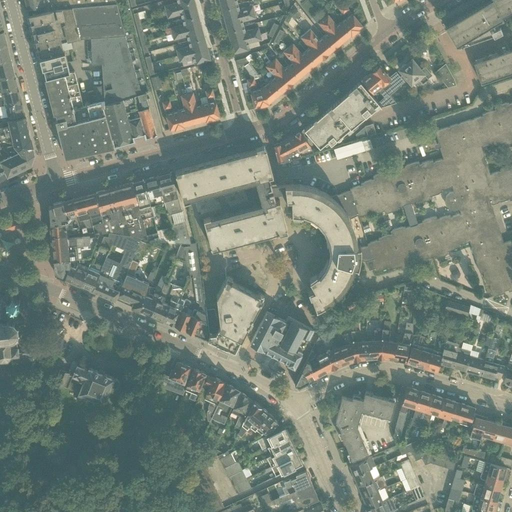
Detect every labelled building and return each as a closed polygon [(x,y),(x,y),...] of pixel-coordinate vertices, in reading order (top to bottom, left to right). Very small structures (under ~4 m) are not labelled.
[(29,18),(30,18),(69,8),(116,4),(114,0),(24,0),(27,9),(29,18)] [(176,0),(177,2),(164,5),(165,12),(166,12),(195,4),(194,0),(176,0)] [(218,0),(221,9),(238,4),(236,0),(218,0)] [(502,19),(501,17),(511,11),(511,0),(489,0),(480,6),(444,26),(456,46),(467,39),(469,43),(481,36),(483,40),(493,37),(493,38),(502,33),(499,28),(498,28),(495,23),(502,19)] [(284,4),(281,10),(285,12),(289,4),(288,2),(284,4)] [(35,23),(30,24),(39,57),(63,51),(61,43),(77,39),(90,38),(125,35),(116,4),(69,8),(30,18),(34,19),(35,23)] [(166,12),(165,12),(167,18),(180,14),(181,19),(182,19),(198,15),(195,4),(166,12)] [(238,4),(221,9),(224,20),(254,12),(253,5),(239,8),(238,4)] [(344,4),(338,8),(343,14),(346,12),(348,15),(342,20),(353,34),(359,30),(358,29),(362,26),(353,15),(348,10),(348,9),(344,4)] [(294,8),(289,13),(294,19),(300,14),(294,8)] [(254,12),(224,20),(227,31),(244,26),(243,21),(256,17),(254,12)] [(183,24),(170,27),(172,34),(201,26),(198,15),(182,19),(181,19),(183,24)] [(327,15),(324,17),(344,40),(350,35),(351,36),(353,34),(342,20),(336,25),(327,15)] [(326,33),(324,35),(335,48),(344,40),(324,17),(317,23),(326,33)] [(201,26),(172,34),(173,39),(186,36),(188,41),(204,37),(201,26)] [(244,26),(227,31),(230,42),(260,34),(258,27),(245,30),(244,26)] [(310,29),(306,32),(326,56),(327,54),(335,48),(324,35),(318,39),(310,29)] [(309,48),(306,50),(317,63),(322,59),(326,56),(306,32),(300,37),(309,48)] [(260,34),(230,42),(233,53),(243,50),(250,48),(249,43),(262,40),(260,34)] [(101,63),(104,100),(116,145),(134,141),(133,137),(144,134),(145,138),(156,135),(143,88),(139,89),(125,35),(90,38),(92,63),(101,63)] [(189,46),(176,49),(178,56),(207,48),(204,37),(188,41),(189,46)] [(293,43),(288,47),(308,70),(317,63),(306,50),(301,54),(293,43)] [(0,62),(11,60),(7,45),(0,46),(0,62)] [(291,62),(288,65),(299,77),(308,70),(288,47),(283,52),(291,62)] [(207,48),(178,56),(179,61),(192,58),(194,63),(200,62),(210,59),(207,48)] [(511,48),(473,62),(480,83),(511,72),(511,48)] [(63,51),(39,57),(42,68),(43,68),(44,73),(46,78),(69,72),(68,67),(67,62),(64,51),(63,51)] [(149,56),(145,57),(149,75),(154,74),(149,56)] [(275,58),(270,62),(290,85),(292,83),(299,77),(288,65),(284,68),(275,58)] [(408,86),(418,78),(423,83),(428,79),(427,78),(429,76),(430,73),(425,67),(421,70),(412,58),(411,59),(410,59),(406,62),(406,63),(404,65),(403,64),(402,66),(401,67),(399,69),(403,74),(400,77),(408,86)] [(0,78),(14,75),(11,60),(0,62),(0,78)] [(274,77),(267,82),(277,95),(287,87),(287,88),(290,85),(270,62),(265,66),(274,77)] [(454,78),(452,76),(446,64),(436,72),(448,87),(456,85),(454,78)] [(379,65),(370,72),(388,94),(397,87),(404,81),(396,72),(389,77),(379,65)] [(44,78),(47,90),(77,82),(74,71),(70,71),(69,72),(46,78),(44,78)] [(384,97),(380,101),(384,106),(395,103),(388,94),(370,72),(362,79),(373,93),(378,90),(384,97)] [(0,91),(1,92),(18,88),(14,75),(0,78),(0,91)] [(162,88),(158,75),(150,78),(154,90),(162,88)] [(254,78),(247,80),(249,86),(251,93),(250,93),(254,107),(259,106),(259,107),(265,105),(260,88),(257,89),(254,78)] [(319,147),(324,143),(327,140),(330,144),(336,139),(338,142),(343,137),(341,135),(360,118),(362,121),(367,116),(365,114),(373,107),(378,103),(360,81),(304,129),(319,147)] [(47,90),(50,102),(80,94),(77,82),(47,90)] [(263,83),(260,85),(261,87),(260,88),(265,105),(269,104),(268,103),(277,95),(267,82),(266,83),(265,82),(263,83)] [(0,105),(5,105),(21,101),(18,88),(1,92),(0,91),(0,105)] [(206,96),(200,98),(201,103),(202,103),(207,121),(215,119),(215,118),(219,116),(216,105),(216,103),(215,103),(213,96),(214,96),(212,89),(205,91),(206,96)] [(193,91),(186,93),(194,123),(205,120),(205,121),(207,121),(202,103),(201,103),(196,105),(193,91)] [(184,108),(177,110),(182,128),(184,127),(184,126),(194,123),(186,93),(180,95),(184,108)] [(50,102),(53,113),(83,106),(80,94),(50,102)] [(83,106),(53,113),(55,121),(64,157),(104,148),(116,145),(104,100),(96,102),(89,104),(83,106)] [(182,128),(177,110),(169,112),(168,108),(171,107),(169,100),(162,102),(169,130),(174,128),(175,130),(182,128)] [(21,101),(5,105),(8,117),(24,114),(21,101)] [(315,188),(307,186),(300,184),(291,184),(286,184),(285,184),(281,185),(272,186),(273,192),(282,191),(285,190),(286,192),(286,197),(287,199),(288,199),(291,198),(292,212),(291,212),(291,213),(293,213),(301,213),(302,214),(302,212),(310,215),(312,216),(318,220),(320,222),(324,227),(325,229),(328,236),(329,238),(330,247),(330,248),(333,248),(331,258),(329,257),(329,259),(329,260),(326,266),(324,268),(319,274),(318,273),(317,274),(311,279),(309,279),(310,280),(315,289),(312,290),(310,291),(310,292),(311,295),(316,307),(316,308),(322,306),(324,304),(331,299),(337,295),(343,288),(348,281),(349,279),(352,273),(355,266),(357,267),(357,268),(359,264),(359,260),(366,261),(372,259),(375,268),(376,271),(378,270),(378,271),(386,268),(387,267),(388,269),(391,268),(392,269),(395,268),(401,266),(402,268),(404,267),(404,268),(415,264),(414,264),(416,263),(416,262),(421,260),(428,257),(428,258),(433,256),(433,258),(435,257),(435,258),(446,254),(448,253),(447,251),(457,248),(456,247),(460,246),(459,244),(461,244),(468,242),(468,241),(469,241),(471,246),(472,247),(471,248),(475,258),(476,261),(475,261),(479,272),(480,272),(480,273),(483,272),(484,275),(483,275),(485,282),(486,282),(487,285),(489,285),(490,286),(489,287),(492,294),(493,296),(505,292),(504,290),(507,288),(508,291),(511,290),(511,243),(511,242),(511,240),(503,243),(502,241),(503,241),(500,234),(498,230),(499,230),(498,226),(496,221),(495,217),(494,217),(493,213),(494,213),(491,205),(490,204),(492,203),(492,204),(498,202),(497,202),(500,201),(500,202),(507,199),(509,198),(509,200),(511,199),(511,102),(511,103),(508,104),(508,102),(506,103),(506,102),(495,106),(494,107),(495,110),(492,110),(485,112),(485,113),(482,114),(482,116),(481,116),(480,116),(473,118),(473,119),(470,120),(470,119),(459,123),(457,124),(457,123),(449,126),(447,127),(436,130),(436,131),(435,131),(438,141),(438,142),(437,142),(443,159),(442,159),(442,158),(434,161),(434,162),(433,162),(432,160),(429,161),(429,160),(421,163),(419,164),(418,161),(417,162),(416,161),(405,165),(406,165),(404,166),(404,167),(399,169),(400,169),(392,172),(392,171),(387,173),(387,171),(385,172),(385,171),(374,175),(372,176),(373,179),(371,179),(363,181),(364,182),(361,183),(360,183),(361,185),(359,186),(359,185),(352,187),(352,188),(349,189),(350,190),(331,196),(324,192),(315,188)] [(0,148),(0,147),(0,134),(28,128),(25,115),(15,118),(7,119),(8,121),(2,123),(3,127),(0,127),(0,148)] [(376,134),(373,123),(364,126),(365,127),(367,136),(376,134)] [(365,127),(355,134),(357,139),(367,136),(365,127)] [(28,128),(0,134),(2,141),(8,140),(12,139),(13,145),(31,141),(28,128)] [(313,153),(307,142),(303,134),(302,131),(291,137),(301,156),(313,153)] [(291,137),(282,141),(286,149),(286,150),(287,151),(283,153),(285,161),(301,156),(291,137)] [(361,140),(333,148),(336,160),(365,151),(372,148),(370,139),(362,142),(361,140)] [(13,145),(7,147),(11,156),(0,161),(0,162),(7,176),(30,165),(34,155),(31,141),(13,145)] [(286,149),(282,141),(279,143),(273,145),(278,163),(283,161),(285,161),(283,153),(287,151),(286,150),(286,149)] [(182,169),(175,171),(176,174),(175,174),(183,201),(187,200),(190,200),(188,194),(258,176),(259,179),(262,178),(266,195),(267,195),(270,203),(266,204),(267,207),(211,222),(210,217),(203,219),(211,245),(210,245),(211,247),(212,247),(211,245),(217,243),(218,247),(219,248),(220,248),(220,247),(222,246),(223,246),(226,246),(228,245),(233,244),(249,239),(255,238),(257,237),(262,236),(277,232),(279,232),(279,233),(288,231),(287,227),(286,225),(285,219),(284,217),(282,210),(282,208),(280,202),(279,200),(278,200),(276,201),(273,192),(272,186),(269,176),(272,176),(273,175),(272,174),(271,167),(270,165),(268,158),(268,157),(266,150),(266,148),(265,148),(264,145),(256,147),(256,148),(255,149),(240,153),(235,155),(232,155),(227,157),(211,161),(206,162),(203,163),(198,164),(189,167),(184,168),(183,168),(182,168),(182,169)] [(172,172),(157,176),(163,198),(165,204),(164,204),(170,225),(170,226),(172,233),(174,243),(189,244),(190,244),(181,211),(176,191),(171,173),(172,173),(172,172)] [(145,179),(143,180),(148,197),(149,202),(151,210),(153,217),(154,219),(160,217),(157,206),(164,204),(165,204),(163,198),(157,176),(145,179)] [(139,181),(132,183),(137,201),(137,203),(138,203),(138,206),(140,213),(142,220),(153,217),(151,210),(149,202),(148,197),(143,180),(139,181)] [(110,189),(109,189),(122,235),(130,236),(147,238),(142,220),(140,213),(138,206),(138,203),(137,203),(137,201),(132,183),(121,186),(110,189)] [(108,233),(115,234),(122,235),(109,189),(96,193),(102,222),(105,233),(108,233)] [(96,193),(84,196),(92,225),(94,232),(101,231),(102,233),(105,233),(102,222),(96,193)] [(94,232),(92,225),(84,196),(73,199),(77,216),(82,233),(94,232)] [(208,214),(220,212),(218,198),(196,202),(198,212),(207,211),(208,214)] [(73,199),(61,202),(67,222),(71,221),(72,226),(78,226),(80,233),(82,233),(77,216),(73,199)] [(49,208),(50,224),(67,222),(61,202),(52,204),(52,205),(50,206),(49,208)] [(23,216),(1,224),(4,232),(26,224),(23,216)] [(50,224),(51,235),(67,234),(72,233),(71,221),(67,222),(50,224)] [(170,226),(156,230),(156,232),(158,237),(172,233),(170,226)] [(158,237),(153,238),(154,242),(174,243),(172,233),(158,237)] [(67,234),(51,235),(53,259),(69,258),(77,257),(90,256),(99,234),(67,235),(67,234)] [(101,267),(91,290),(115,300),(116,296),(126,273),(130,263),(141,237),(130,236),(122,235),(118,234),(114,245),(124,250),(119,262),(118,263),(105,257),(102,266),(101,267)] [(103,236),(100,245),(109,248),(112,241),(113,238),(103,236)] [(180,246),(175,259),(186,264),(188,275),(192,274),(196,302),(199,304),(197,310),(193,309),(193,310),(191,314),(185,329),(207,339),(207,338),(206,328),(204,313),(195,243),(190,244),(189,244),(190,246),(189,246),(182,247),(180,246)] [(100,245),(97,251),(106,254),(109,248),(100,245)] [(75,267),(69,281),(80,285),(87,268),(89,263),(88,263),(90,256),(77,257),(78,264),(77,264),(76,267),(75,267)] [(69,258),(53,259),(54,273),(54,274),(55,274),(55,275),(69,281),(75,267),(76,267),(77,264),(78,264),(77,257),(69,258)] [(126,273),(116,296),(133,303),(132,307),(139,310),(141,306),(145,295),(144,294),(149,283),(133,276),(139,262),(132,259),(130,263),(126,273)] [(372,259),(366,261),(369,270),(375,268),(372,259)] [(87,268),(80,285),(91,290),(101,267),(102,266),(96,263),(95,265),(90,262),(89,263),(87,268)] [(150,271),(147,279),(152,281),(155,274),(150,271)] [(161,276),(156,287),(161,289),(165,281),(166,278),(161,276)] [(161,289),(151,315),(161,319),(163,320),(165,315),(167,311),(169,305),(168,304),(162,302),(167,292),(170,283),(165,281),(161,289)] [(207,339),(208,339),(217,343),(227,348),(227,347),(235,351),(247,326),(248,326),(249,324),(247,323),(249,319),(251,320),(252,318),(260,303),(261,301),(260,301),(259,302),(258,302),(256,297),(257,295),(255,294),(233,282),(232,281),(231,281),(230,283),(226,285),(224,284),(225,282),(224,282),(223,283),(223,284),(216,296),(220,325),(216,333),(208,334),(209,335),(207,339)] [(403,290),(413,290),(413,281),(405,284),(403,290)] [(165,315),(163,320),(174,325),(184,300),(181,298),(184,291),(184,289),(179,286),(172,287),(169,294),(170,294),(172,295),(171,297),(169,302),(169,305),(167,311),(165,315)] [(154,292),(149,290),(146,295),(145,295),(139,310),(151,315),(161,289),(156,287),(154,292)] [(0,361),(1,361),(1,360),(6,360),(7,361),(8,360),(7,359),(11,355),(11,363),(29,361),(26,367),(31,369),(36,357),(36,353),(33,352),(32,345),(29,343),(19,344),(18,346),(17,346),(16,342),(17,341),(19,342),(20,340),(19,340),(23,332),(25,332),(25,331),(23,330),(22,323),(24,322),(23,320),(21,321),(16,315),(18,314),(16,312),(14,314),(13,314),(13,311),(18,308),(20,309),(20,307),(19,307),(18,301),(20,300),(19,298),(17,299),(12,297),(12,295),(11,295),(6,293),(1,295),(0,296),(0,361)] [(184,300),(174,325),(176,326),(183,329),(185,329),(191,314),(186,312),(187,308),(190,302),(184,300)] [(445,309),(467,316),(469,307),(447,300),(445,309)] [(469,312),(480,316),(481,312),(482,310),(471,306),(469,312)] [(266,311),(250,342),(262,349),(262,348),(268,352),(267,354),(273,358),(275,355),(287,362),(294,366),(298,357),(308,337),(308,338),(313,329),(288,316),(285,321),(266,311)] [(481,312),(480,316),(479,319),(487,321),(489,315),(481,312)] [(384,321),(383,329),(390,330),(391,322),(384,321)] [(395,341),(393,359),(404,361),(405,361),(410,343),(413,333),(413,327),(412,327),(410,327),(405,326),(403,342),(395,341)] [(323,328),(319,334),(322,341),(323,341),(324,344),(335,367),(337,366),(338,365),(345,363),(339,345),(333,348),(329,338),(328,339),(327,339),(323,328)] [(374,339),(367,339),(368,358),(376,357),(380,358),(382,328),(373,329),(374,339)] [(383,329),(382,328),(380,358),(384,358),(393,359),(395,341),(388,340),(390,330),(383,329)] [(345,343),(339,345),(345,363),(352,360),(357,359),(350,330),(341,334),(345,343)] [(358,330),(350,330),(357,359),(360,359),(368,358),(367,339),(360,340),(359,330),(358,330)] [(319,334),(315,342),(318,347),(320,353),(316,356),(324,372),(335,367),(324,344),(323,341),(322,341),(319,334)] [(484,360),(480,375),(494,379),(494,377),(500,379),(502,369),(504,365),(491,362),(498,339),(491,337),(484,360)] [(439,363),(452,367),(458,347),(459,344),(446,340),(444,348),(439,363)] [(406,362),(417,365),(422,346),(411,343),(406,362)] [(417,365),(427,367),(432,349),(422,346),(417,365)] [(452,367),(464,370),(470,350),(458,347),(452,367)] [(316,356),(312,348),(294,383),(298,385),(324,372),(316,356)] [(437,371),(439,363),(444,348),(442,352),(432,349),(427,367),(437,371)] [(470,350),(464,370),(480,375),(484,360),(477,358),(478,353),(477,352),(472,351),(470,350)] [(158,372),(153,384),(182,394),(184,390),(189,377),(193,368),(177,362),(173,370),(172,369),(169,376),(158,372)] [(60,369),(54,383),(63,387),(63,385),(79,392),(78,393),(79,393),(76,399),(88,404),(90,398),(91,398),(103,403),(107,393),(110,394),(113,392),(114,388),(118,386),(119,383),(118,380),(113,378),(103,373),(104,371),(99,370),(98,371),(88,367),(88,369),(77,364),(74,372),(69,370),(68,372),(60,369)] [(189,377),(184,390),(191,392),(188,398),(194,400),(201,383),(204,374),(204,373),(200,372),(200,371),(193,368),(189,377)] [(203,384),(200,391),(206,393),(204,399),(209,401),(210,401),(208,405),(207,408),(207,411),(207,413),(207,416),(207,418),(207,421),(209,421),(211,418),(217,405),(218,401),(217,400),(221,391),(225,382),(213,377),(207,375),(203,384)] [(226,383),(218,401),(217,405),(223,408),(218,421),(224,424),(238,390),(226,383)] [(399,411),(396,424),(402,426),(406,412),(405,412),(407,406),(414,408),(419,390),(407,387),(399,411)] [(414,412),(412,419),(415,420),(422,422),(425,412),(431,394),(419,390),(414,408),(415,409),(414,412)] [(243,422),(245,417),(243,417),(251,399),(247,396),(240,391),(231,412),(239,416),(234,426),(240,428),(243,422)] [(394,401),(371,394),(364,393),(362,399),(352,396),(351,399),(341,396),(335,420),(336,420),(340,431),(339,431),(351,460),(368,453),(356,424),(355,425),(354,424),(355,422),(357,423),(361,410),(389,418),(394,401)] [(425,412),(422,422),(428,423),(431,413),(438,415),(443,398),(431,394),(425,412)] [(443,398),(438,415),(444,417),(441,427),(449,424),(450,419),(456,402),(443,398)] [(243,422),(238,434),(241,436),(249,426),(255,431),(256,429),(261,434),(263,432),(272,428),(275,424),(277,421),(273,417),(268,413),(267,412),(266,411),(264,409),(263,409),(262,408),(262,407),(253,400),(252,402),(245,417),(243,422)] [(450,419),(449,424),(453,422),(459,423),(468,426),(471,419),(471,416),(472,414),(473,413),(473,410),(474,407),(456,402),(450,419)] [(223,408),(217,405),(211,418),(218,421),(223,408)] [(468,426),(465,437),(480,441),(480,440),(481,436),(486,420),(482,419),(483,416),(473,413),(472,414),(471,416),(471,419),(468,426)] [(481,436),(492,439),(497,423),(486,420),(481,436)] [(497,423),(492,439),(503,442),(507,426),(504,425),(505,424),(504,422),(498,420),(497,423)] [(261,449),(267,446),(288,435),(284,426),(257,440),(258,440),(262,448),(261,448),(261,449)] [(511,427),(507,426),(503,442),(511,444),(511,427)] [(180,428),(176,438),(181,440),(185,430),(180,428)] [(267,446),(271,454),(272,455),(293,444),(288,435),(267,446)] [(230,436),(226,444),(232,446),(235,438),(230,436)] [(422,458),(421,454),(416,441),(409,444),(415,460),(422,458)] [(270,466),(270,467),(297,453),(293,444),(272,455),(271,454),(265,457),(266,458),(270,466)] [(462,447),(461,452),(476,456),(477,452),(462,447)] [(430,463),(429,450),(421,454),(422,458),(424,465),(430,463)] [(438,453),(429,450),(430,463),(434,464),(438,453)] [(477,452),(476,456),(483,458),(485,452),(477,450),(477,452)] [(219,459),(223,468),(235,462),(230,453),(228,454),(219,459)] [(297,453),(270,467),(271,467),(275,475),(274,475),(275,476),(302,462),(297,453)] [(444,454),(438,453),(434,464),(440,466),(444,454)] [(446,468),(450,456),(444,454),(440,466),(446,468)] [(463,455),(460,467),(466,468),(469,457),(463,455)] [(352,475),(368,469),(375,466),(371,456),(349,465),(353,475),(352,475)] [(456,458),(450,456),(446,468),(453,470),(456,458)] [(499,463),(510,466),(511,460),(511,459),(501,457),(499,463)] [(399,462),(401,468),(410,464),(408,459),(399,462)] [(223,468),(228,477),(242,470),(237,460),(235,462),(223,468)] [(192,467),(195,475),(206,470),(202,462),(192,467)] [(484,462),(481,473),(502,480),(505,480),(507,474),(506,472),(505,471),(506,468),(484,462)] [(410,464),(401,468),(403,472),(412,469),(410,464)] [(355,479),(358,485),(373,479),(368,469),(352,475),(354,480),(355,479)] [(195,475),(199,482),(209,477),(206,470),(195,475)] [(228,477),(232,486),(246,478),(242,470),(228,477)] [(279,488),(282,496),(311,483),(306,470),(295,474),(296,476),(291,479),(292,483),(279,488)] [(485,480),(483,486),(499,491),(502,480),(481,473),(480,477),(481,480),(485,480)] [(415,475),(406,478),(408,483),(410,489),(419,485),(417,481),(417,480),(415,475)] [(199,482),(202,490),(213,485),(209,477),(199,482)] [(246,478),(232,486),(235,492),(239,493),(251,488),(246,478)] [(454,478),(451,488),(461,491),(462,488),(457,487),(459,479),(454,478)] [(359,490),(362,497),(377,490),(373,479),(358,485),(356,486),(358,491),(359,490)] [(303,505),(304,508),(319,501),(311,483),(282,496),(279,497),(281,502),(292,497),(297,508),(303,505)] [(499,491),(483,486),(475,484),(472,494),(475,495),(496,501),(499,491)] [(202,490),(206,497),(217,492),(213,485),(202,490)] [(419,485),(410,489),(413,496),(415,501),(424,497),(419,485)] [(365,508),(382,501),(388,498),(384,487),(377,490),(362,497),(361,497),(363,502),(364,501),(367,507),(365,508)] [(447,499),(453,500),(458,502),(461,491),(451,488),(447,499)] [(206,497),(209,505),(220,499),(217,492),(206,497)] [(264,504),(271,501),(268,495),(260,499),(262,505),(264,504)] [(475,495),(472,506),(492,511),(494,509),(495,509),(497,508),(499,502),(496,501),(475,495)] [(281,502),(279,497),(271,501),(273,505),(273,506),(281,502)] [(367,508),(365,508),(366,511),(387,511),(396,508),(391,497),(388,498),(382,501),(367,508)] [(220,499),(209,505),(213,511),(224,507),(220,499)] [(453,500),(447,499),(445,509),(450,510),(453,500)] [(323,511),(319,501),(304,508),(298,510),(298,511),(323,511)]
